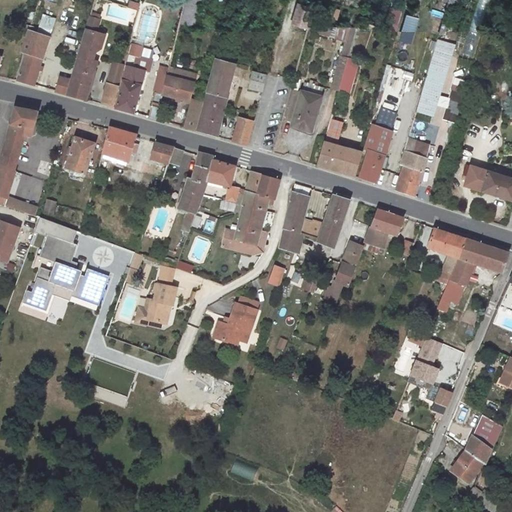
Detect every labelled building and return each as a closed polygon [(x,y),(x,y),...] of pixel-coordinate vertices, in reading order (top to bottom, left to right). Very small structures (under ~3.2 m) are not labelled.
[(130,0),(129,0),(128,6),(139,8),(140,2),(130,0)] [(467,0),(450,0),(438,41),(454,46),(467,0)] [(293,22),(310,27),(315,10),(297,5),(293,22)] [(396,29),(403,11),(394,7),(387,26),(396,29)] [(37,29),(51,34),(57,18),(43,13),(37,29)] [(416,33),(419,16),(406,14),(403,31),(416,33)] [(67,96),(86,101),(97,62),(91,61),(95,49),(100,46),(104,35),(96,33),(98,24),(89,22),(71,81),(67,96)] [(333,26),(310,27),(307,35),(331,35),(333,26)] [(351,26),(333,26),(331,35),(344,39),(347,40),(351,26)] [(340,54),(348,57),(357,26),(356,26),(351,26),(347,40),(344,39),(340,54)] [(51,39),(30,33),(23,55),(27,56),(18,83),(36,87),(51,39)] [(435,50),(451,55),(454,46),(438,41),(435,50)] [(418,80),(426,51),(398,43),(389,71),(418,80)] [(136,45),(132,44),(126,66),(128,66),(115,108),(134,113),(146,71),(141,69),(145,58),(137,56),(138,52),(134,51),(136,45)] [(451,55),(435,50),(434,53),(426,82),(417,112),(433,117),(451,55)] [(426,82),(434,53),(426,51),(418,80),(426,82)] [(348,57),(340,54),(330,88),(339,90),(345,66),(348,57)] [(216,59),(205,103),(224,108),(236,64),(216,59)] [(467,88),(474,64),(460,60),(458,66),(468,68),(462,87),(467,88)] [(116,63),(109,84),(120,87),(123,75),(126,66),(116,63)] [(345,66),(339,90),(349,93),(356,69),(345,66)] [(263,91),(267,76),(253,72),(250,87),(263,91)] [(195,83),(170,76),(165,95),(190,101),(195,83)] [(67,96),(71,81),(60,78),(56,92),(67,96)] [(304,82),(302,89),(301,99),(298,110),(294,126),(313,131),(322,95),(321,95),(323,87),(316,85),(317,81),(310,79),(309,83),(304,82)] [(114,108),(120,87),(109,84),(103,105),(114,108)] [(302,89),(293,87),(284,123),(294,126),(298,110),(301,99),(302,89)] [(462,102),(465,95),(452,91),(443,120),(451,123),(456,124),(461,108),(462,102)] [(158,120),(165,95),(156,93),(150,118),(158,120)] [(205,105),(202,104),(192,101),(185,128),(198,131),(205,105)] [(482,109),(462,102),(461,108),(481,114),(482,109)] [(205,103),(205,105),(198,131),(217,137),(224,108),(205,103)] [(38,112),(15,108),(0,158),(0,204),(8,207),(10,199),(7,198),(15,171),(14,170),(25,135),(31,137),(38,112)] [(249,145),(255,121),(240,117),(234,141),(249,145)] [(431,125),(415,120),(411,130),(426,134),(427,134),(431,125)] [(456,124),(451,123),(441,158),(446,159),(456,124)] [(376,183),(394,132),(375,124),(366,149),(369,151),(359,178),(376,183)] [(109,127),(109,129),(103,154),(130,162),(132,153),(133,149),(137,149),(138,145),(137,144),(134,143),(136,135),(109,127)] [(411,130),(409,139),(408,141),(405,152),(424,159),(428,145),(423,144),(426,134),(411,130)] [(356,177),(363,152),(340,146),(341,142),(336,141),(338,134),(327,131),(318,165),(356,177)] [(95,144),(76,138),(66,167),(85,173),(95,144)] [(396,162),(401,164),(405,152),(408,141),(403,139),(396,162)] [(175,148),(155,142),(151,156),(169,161),(175,148)] [(184,150),(175,148),(169,161),(179,164),(184,150)] [(199,152),(198,155),(191,180),(187,179),(177,209),(194,214),(208,179),(213,159),(214,157),(199,152)] [(401,164),(403,164),(405,165),(396,190),(415,196),(428,160),(424,159),(405,152),(401,164)] [(235,166),(213,159),(208,179),(230,186),(235,166)] [(511,178),(480,168),(473,188),(511,200),(511,178)] [(262,174),(251,170),(246,190),(257,194),(262,174)] [(257,194),(246,190),(245,196),(242,206),(244,206),(264,213),(265,212),(268,200),(274,201),(280,179),(262,174),(257,194)] [(245,196),(246,190),(230,186),(226,201),(236,204),(238,194),(245,196)] [(294,193),(285,228),(305,235),(319,239),(323,225),(314,221),(313,224),(302,221),(308,198),(294,193)] [(245,196),(238,194),(236,204),(233,213),(242,211),(244,206),(242,206),(245,196)] [(349,200),(333,195),(323,225),(319,239),(319,242),(334,247),(349,200)] [(53,215),(56,201),(46,198),(43,212),(53,215)] [(10,199),(8,207),(39,218),(41,210),(10,199)] [(264,213),(244,206),(242,211),(237,232),(226,229),(223,237),(255,247),(259,233),(264,213)] [(404,218),(378,210),(372,228),(388,233),(397,237),(404,218)] [(26,289),(18,312),(60,327),(69,301),(96,311),(109,275),(86,267),(86,266),(73,261),(83,232),(40,216),(34,232),(46,236),(40,255),(55,261),(52,270),(40,266),(32,291),(26,289)] [(0,221),(0,258),(8,262),(20,228),(0,221)] [(285,228),(281,249),(296,254),(298,255),(305,235),(285,228)] [(388,233),(372,228),(367,243),(383,248),(384,247),(388,233)] [(21,229),(17,242),(29,246),(33,233),(21,229)] [(456,262),(466,239),(435,229),(428,247),(447,254),(438,281),(448,284),(451,276),(456,262)] [(266,235),(259,233),(255,247),(223,237),(221,246),(254,255),(261,254),(266,235)] [(509,253),(466,239),(456,262),(451,276),(448,284),(441,302),(455,307),(463,285),(467,286),(476,263),(501,272),(509,253)] [(352,287),(365,246),(352,242),(339,270),(331,293),(339,296),(344,285),(352,287)] [(406,242),(402,254),(410,256),(415,244),(406,242)] [(142,263),(145,256),(136,254),(131,269),(137,271),(140,262),(142,263)] [(180,263),(178,268),(190,272),(192,267),(180,263)] [(274,264),(268,283),(279,287),(286,268),(274,264)] [(299,286),(303,274),(294,271),(290,283),(299,286)] [(300,287),(313,293),(319,279),(306,273),(300,287)] [(148,298),(146,309),(151,310),(150,319),(168,323),(170,310),(167,310),(169,302),(172,303),(173,303),(177,286),(157,282),(154,299),(148,298)] [(242,294),(240,301),(258,306),(260,300),(242,294)] [(240,301),(238,300),(232,317),(231,323),(226,321),(221,320),(216,335),(230,339),(231,334),(241,337),(249,339),(259,307),(258,306),(240,301)] [(239,343),(241,337),(231,334),(230,339),(239,343)] [(279,338),(275,349),(284,351),(287,340),(279,338)] [(511,359),(500,382),(511,388),(511,359)] [(440,368),(418,360),(412,375),(433,383),(440,368)] [(441,418),(452,393),(435,385),(429,398),(436,402),(433,409),(437,411),(435,416),(441,418)] [(475,390),(466,386),(460,400),(468,405),(475,390)] [(484,464),(501,426),(487,418),(477,442),(473,439),(465,450),(483,463),(484,464)] [(483,463),(465,450),(450,471),(468,484),(483,463)] [(235,460),(230,472),(251,482),(257,469),(235,460)] [(470,495),(487,508),(492,501),(474,488),(470,495)]
